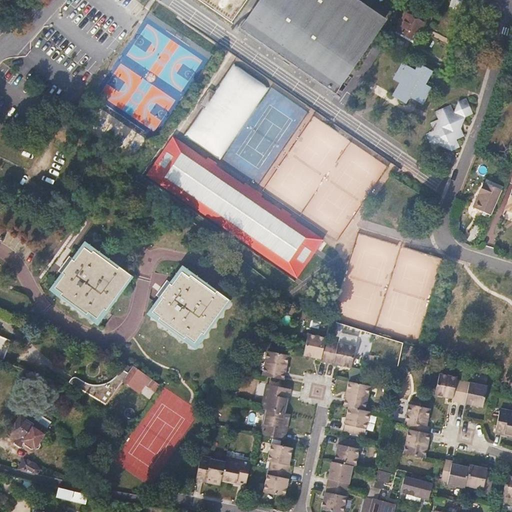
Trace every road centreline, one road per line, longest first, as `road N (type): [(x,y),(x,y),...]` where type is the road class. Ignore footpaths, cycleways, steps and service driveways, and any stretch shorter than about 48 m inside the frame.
road 1 (residential): [(511,269),(451,252),(439,232),(511,14)]
road 2 (residential): [(0,470),(236,511)]
road 3 (residential): [(299,511),(325,389)]
